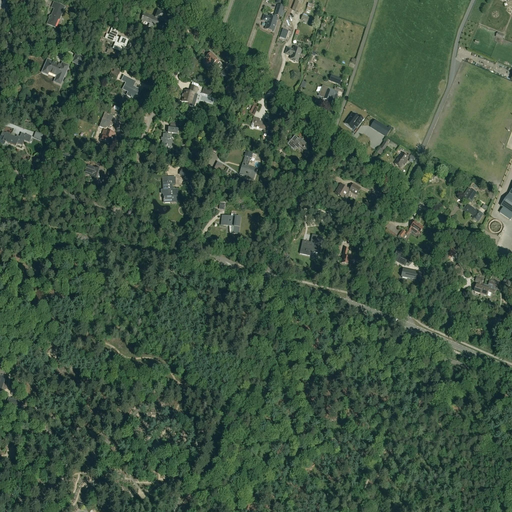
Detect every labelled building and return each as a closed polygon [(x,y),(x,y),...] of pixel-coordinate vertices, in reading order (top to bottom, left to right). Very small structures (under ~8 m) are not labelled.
[(299,13),(302,4),(295,1),(292,10),(299,13)] [(65,8),(54,3),(51,8),(54,9),(47,24),(55,28),(59,20),(65,8)] [(277,19),(277,16),(280,17),(284,7),(277,5),(274,15),(275,15),(274,18),(269,16),(269,17),(264,15),(262,21),(267,23),(265,29),(273,32),(277,19)] [(153,29),(155,26),(157,27),(160,20),(162,21),(165,15),(159,13),(157,18),(144,13),(141,20),(150,24),(148,27),(153,29)] [(128,42),(116,37),(119,31),(111,28),(108,35),(106,34),(105,38),(115,43),(113,47),(123,52),(128,42)] [(171,36),(163,32),(160,36),(169,41),(171,36)] [(287,48),(285,54),(289,55),(291,55),(290,59),(292,60),(292,61),(293,61),(294,61),(295,61),(298,62),(301,50),(294,48),(293,50),(287,48)] [(205,58),(207,59),(204,62),(207,65),(210,62),(213,65),(214,64),(216,65),(220,62),(218,60),(210,53),(205,58)] [(85,58),(75,54),(71,63),(81,67),(85,58)] [(47,60),(42,73),(47,75),(48,73),(57,76),(54,82),(61,85),(69,67),(62,64),(61,66),(47,60)] [(117,80),(120,72),(114,69),(113,72),(111,71),(109,77),(117,80)] [(135,82),(124,76),(122,81),(126,83),(123,90),(128,92),(127,95),(134,99),(136,96),(138,97),(141,91),(133,87),(135,82)] [(340,83),(341,80),(331,76),(329,79),(329,80),(339,84),(340,83)] [(182,102),(187,103),(186,105),(193,108),(195,103),(192,102),(193,99),(194,95),(196,95),(198,88),(197,88),(191,86),(189,93),(185,91),(182,102)] [(232,89),(228,86),(224,91),(228,94),(232,89)] [(330,102),(334,93),(329,91),(330,89),(322,86),(318,97),(323,99),(330,102)] [(253,106),(249,114),(254,116),(258,108),(253,106)] [(104,130),(106,131),(105,136),(102,135),(100,140),(110,144),(111,140),(112,141),(113,140),(114,141),(116,135),(110,132),(112,126),(110,125),(111,123),(111,122),(113,117),(104,113),(102,119),(99,127),(104,129),(104,130)] [(358,116),(356,117),(352,114),(344,124),(352,129),(354,126),(357,128),(363,120),(358,116)] [(260,119),(253,118),(252,123),(251,127),(251,128),(252,128),(253,128),(254,128),(268,132),(266,136),(270,138),(272,133),(273,133),(275,124),(270,122),(269,125),(259,122),(260,119)] [(370,127),(386,137),(391,128),(389,127),(387,128),(375,120),(370,127)] [(165,135),(163,135),(163,139),(161,138),(161,141),(162,141),(162,145),(161,145),(161,149),(165,151),(166,150),(167,150),(171,149),(171,146),(172,140),(171,140),(172,136),(172,134),(177,135),(178,130),(168,128),(168,133),(165,133),(165,135)] [(16,138),(6,133),(2,132),(1,135),(0,137),(0,143),(4,145),(5,142),(16,147),(17,144),(22,146),(24,141),(29,143),(32,137),(27,135),(26,136),(21,134),(20,137),(17,136),(16,138)] [(43,135),(36,132),(33,138),(40,141),(43,135)] [(298,139),(297,139),(298,139),(294,136),(287,145),(294,151),(296,148),(298,150),(300,147),(301,148),(306,152),(310,148),(307,145),(307,144),(299,138),(298,139)] [(387,140),(385,142),(384,141),(376,153),(380,156),(383,151),(384,151),(388,144),(387,144),(389,141),(387,140)] [(248,167),(250,158),(251,159),(253,154),(246,152),(245,154),(246,156),(243,164),(240,175),(246,177),(246,179),(250,180),(251,178),(254,179),(257,169),(248,167)] [(402,153),(394,164),(400,168),(408,157),(402,153)] [(413,155),(410,153),(407,156),(409,158),(410,159),(409,161),(412,163),(413,161),(416,158),(415,158),(416,157),(413,155)] [(217,162),(212,173),(210,178),(214,180),(216,175),(217,175),(222,165),(217,162)] [(104,171),(94,168),(94,169),(87,166),(85,174),(92,176),(92,177),(101,180),(104,171)] [(193,173),(182,168),(179,175),(190,180),(193,173)] [(164,203),(170,203),(177,202),(177,190),(172,190),(172,185),(175,184),(175,178),(163,178),(163,190),(161,190),(161,194),(164,194),(164,203)] [(341,190),(338,195),(343,199),(347,193),(348,194),(350,191),(357,195),(360,189),(353,185),(352,187),(351,186),(348,190),(341,185),(339,189),(341,190)] [(468,188),(462,198),(471,203),(477,193),(472,190),(468,188)] [(511,190),(501,206),(511,213),(511,190)] [(370,199),(381,205),(384,200),(373,194),(370,199)] [(471,208),(472,207),(467,204),(463,211),(467,214),(468,213),(473,216),(472,218),(478,222),(483,215),(477,211),(471,208)] [(333,218),(324,213),(321,220),(330,224),(333,218)] [(229,234),(238,235),(240,218),(235,214),(231,214),(231,217),(224,216),(223,226),(229,226),(229,234)] [(411,227),(409,230),(416,234),(417,232),(419,233),(423,228),(419,225),(420,225),(416,222),(416,223),(414,221),(412,224),(413,225),(411,227)] [(396,236),(387,229),(383,234),(392,241),(396,236)] [(313,236),(311,243),(303,241),(300,254),(309,256),(311,252),(317,253),(319,245),(321,246),(322,238),(313,236)] [(348,265),(350,258),(346,257),(348,249),(345,248),(341,263),(348,265)] [(398,263),(404,266),(407,262),(406,261),(407,257),(402,255),(403,254),(397,251),(395,256),(400,259),(398,263)] [(453,269),(460,278),(466,274),(459,264),(453,269)] [(402,269),(401,276),(420,281),(422,274),(402,269)] [(481,295),(484,285),(482,284),(483,280),(477,278),(476,282),(479,283),(478,286),(477,285),(476,288),(474,287),(472,291),(475,292),(481,295)] [(502,284),(508,288),(511,283),(505,279),(502,284)] [(484,285),(481,295),(487,297),(487,296),(490,297),(492,293),(494,294),(495,291),(494,290),(495,288),(496,288),(497,285),(489,282),(488,286),(484,285)] [(8,398),(5,409),(20,413),(23,403),(8,398)]
